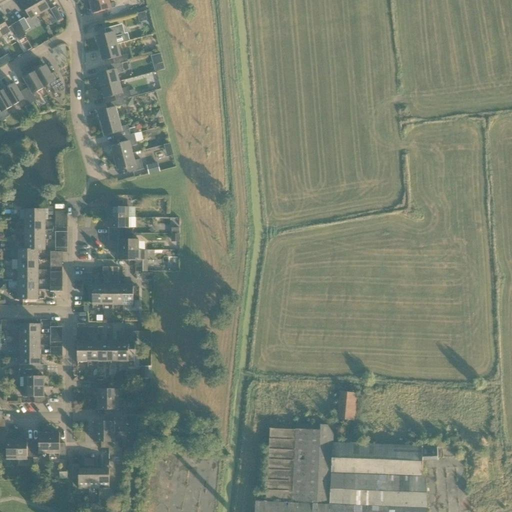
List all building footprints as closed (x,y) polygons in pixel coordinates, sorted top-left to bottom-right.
[(30,19),(40,14),(31,0),(27,0),(21,4),(30,19)] [(31,0),(40,14),(49,8),(44,0),(31,0)] [(109,4),(108,0),(101,0),(90,3),(93,14),(115,8),(114,3),(109,4)] [(50,10),(57,22),(63,19),(56,7),(50,10)] [(137,14),(139,21),(147,19),(145,12),(137,14)] [(0,35),(1,36),(10,31),(1,15),(0,16),(0,35)] [(24,18),(18,22),(24,32),(30,29),(24,18)] [(19,40),(24,37),(26,36),(24,32),(18,22),(11,26),(19,40)] [(100,49),(117,45),(130,41),(128,33),(125,34),(122,24),(107,28),(109,34),(97,37),(100,49)] [(26,37),(19,41),(22,46),(29,42),(26,37)] [(121,62),(129,60),(127,55),(120,57),(117,45),(100,49),(103,61),(115,58),(117,63),(117,64),(121,62)] [(18,56),(28,51),(25,46),(15,51),(18,56)] [(153,64),(163,61),(161,53),(151,56),(153,64)] [(0,66),(13,59),(10,54),(0,59),(0,66)] [(119,82),(117,74),(124,72),(123,67),(122,63),(121,62),(117,64),(117,63),(109,66),(111,71),(98,74),(102,86),(119,82)] [(35,72),(44,88),(51,84),(54,90),(58,88),(61,92),(64,90),(64,87),(57,74),(52,77),(46,66),(35,72)] [(33,94),(44,88),(35,72),(24,79),(30,90),(26,92),(32,103),(37,100),(33,94)] [(121,89),(119,82),(102,86),(105,99),(117,95),(119,101),(123,100),(124,100),(131,98),(128,87),(121,89)] [(32,103),(26,92),(21,95),(14,84),(4,90),(13,106),(23,100),(27,106),(32,103)] [(6,110),(13,106),(4,90),(0,92),(0,121),(1,123),(6,119),(6,118),(10,116),(6,110)] [(125,105),(124,100),(123,100),(119,101),(109,103),(110,109),(98,112),(101,124),(119,120),(116,108),(125,105)] [(121,127),(119,120),(101,124),(105,136),(117,133),(118,139),(122,138),(122,137),(131,135),(128,125),(121,127)] [(115,158),(132,154),(129,142),(136,140),(135,134),(131,135),(122,137),(122,138),(124,143),(112,146),(115,158)] [(132,154),(115,158),(118,170),(130,167),(132,172),(144,169),(141,159),(134,161),(132,154)] [(147,165),(150,175),(160,172),(157,162),(147,165)] [(123,208),(123,202),(109,201),(109,218),(129,218),(129,208),(123,208)] [(53,212),(53,207),(45,207),(45,210),(20,210),(20,220),(25,220),(45,220),(45,212),(53,212)] [(55,212),(55,220),(68,220),(68,212),(55,212)] [(129,228),(129,218),(109,218),(109,228),(119,228),(119,234),(133,234),(133,228),(129,228)] [(45,230),(45,220),(25,220),(25,230),(45,230)] [(45,240),(45,230),(25,230),(25,240),(45,240)] [(133,240),(133,234),(119,234),(119,250),(139,250),(139,240),(133,240)] [(45,250),(45,240),(25,240),(25,250),(38,250),(45,250)] [(25,250),(18,250),(18,260),(38,260),(38,250),(25,250)] [(139,250),(119,250),(119,260),(129,261),(129,267),(135,267),(143,267),(143,261),(145,261),(145,251),(139,250)] [(38,270),(38,260),(18,260),(18,270),(38,270)] [(38,280),(38,270),(18,270),(18,280),(38,280)] [(103,305),(103,285),(95,285),(95,277),(90,277),(90,285),(93,285),(93,305),(103,305)] [(38,290),(38,280),(18,280),(18,290),(38,290)] [(113,305),(113,285),(103,285),(103,305),(113,305)] [(123,305),(123,285),(113,285),(113,305),(123,305)] [(139,301),(139,289),(133,289),(133,285),(123,285),(123,305),(133,305),(133,301),(139,301)] [(38,300),(38,290),(18,290),(18,300),(38,300)] [(40,335),(40,324),(20,324),(20,335),(40,335)] [(137,342),(137,332),(126,332),(126,342),(118,342),(118,362),(128,362),(128,350),(134,350),(134,342),(137,342)] [(40,345),(40,335),(20,335),(20,345),(40,345)] [(88,362),(88,341),(78,341),(78,362),(88,362)] [(98,362),(98,341),(88,341),(88,362),(98,362)] [(108,362),(108,341),(98,341),(98,362),(108,362)] [(118,362),(118,342),(108,341),(108,362),(118,362)] [(40,355),(40,345),(20,345),(20,355),(40,355)] [(41,365),(40,355),(20,355),(20,371),(34,371),(34,365),(41,365)] [(34,377),(34,371),(20,371),(20,377),(24,377),(24,387),(44,387),(44,377),(34,377)] [(105,389),(105,383),(91,383),(91,389),(98,389),(98,400),(118,400),(118,389),(105,389)] [(44,387),(24,387),(24,397),(34,397),(34,403),(48,403),(48,397),(45,397),(44,387)] [(337,419),(355,420),(357,393),(340,392),(337,419)] [(118,410),(118,400),(98,400),(98,410),(108,410),(108,416),(122,416),(122,410),(118,410)] [(122,422),(122,416),(108,416),(108,421),(94,422),(94,432),(115,432),(115,422),(122,422)] [(326,425),(296,424),(296,430),(268,430),(266,503),(255,502),(255,511),(427,511),(428,507),(426,477),(423,477),(421,446),(333,444),(333,435),(334,435),(326,425)] [(115,442),(115,432),(94,432),(94,442),(104,442),(104,448),(109,448),(119,448),(119,442),(115,442)] [(40,454),(50,454),(49,433),(39,433),(39,444),(33,444),(33,458),(40,458),(40,454)] [(66,457),(66,443),(60,443),(60,433),(49,433),(50,454),(60,454),(60,458),(66,457)] [(7,460),(17,460),(17,440),(7,440),(7,450),(2,450),(2,457),(7,457),(7,460)] [(33,458),(33,444),(27,444),(27,440),(17,440),(17,460),(28,460),(28,458),(33,458)] [(422,446),(422,461),(437,460),(437,446),(422,446)] [(79,489),(89,489),(89,459),(84,459),(84,469),(79,469),(79,465),(73,465),(73,479),(79,479),(79,489)] [(99,489),(99,469),(94,469),(94,459),(89,459),(89,489),(99,489)] [(109,489),(109,459),(104,459),(104,469),(99,469),(99,489),(109,489)]
